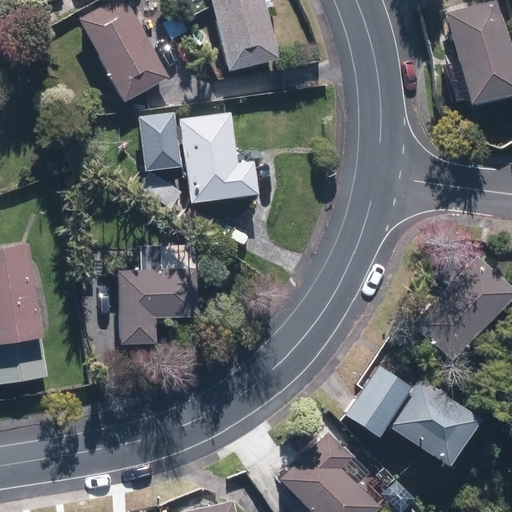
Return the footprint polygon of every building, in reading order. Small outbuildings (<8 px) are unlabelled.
[(170,75),(126,0),(116,0),(78,22),(125,102),(170,75)] [(266,0),(210,0),(229,74),(282,61),(266,0)] [(511,61),(497,0),(484,0),(445,9),(466,102),(511,91),(511,61)] [(188,200),(258,195),(255,160),(238,161),(234,112),(181,116),(188,200)] [(176,113),(138,116),(141,171),(180,168),(176,113)] [(31,241),(0,244),(0,383),(46,378),(31,241)] [(120,271),(120,343),(158,343),(158,317),(198,317),(198,247),(79,247),(79,271),(120,271)] [(511,288),(511,283),(476,251),(411,324),(450,359),(511,288)] [(411,384),(376,362),(344,412),(380,434),(411,384)] [(483,408),(424,370),(390,424),(448,462),(483,408)] [(272,441),(244,469),(273,499),(286,485),(312,511),(361,511),(374,500),(340,465),(352,453),(329,429),(294,463),(272,441)] [(434,511),(422,492),(391,511),(434,511)] [(236,511),(234,498),(184,508),(184,511),(236,511)]
